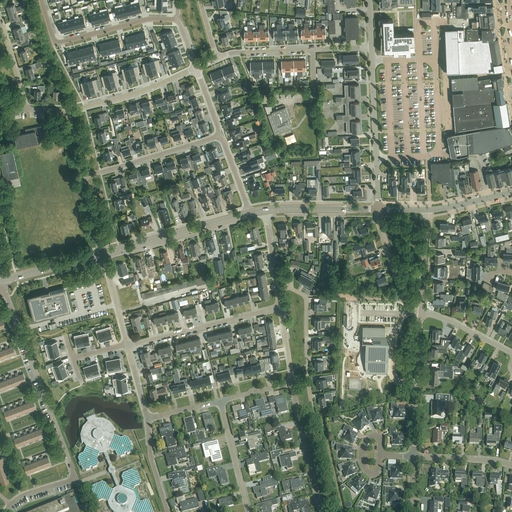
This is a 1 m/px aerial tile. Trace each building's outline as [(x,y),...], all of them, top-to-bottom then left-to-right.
[(327,0),(328,13),(335,13),(334,0),(327,0)] [(442,12),(442,5),(440,5),(439,0),(422,0),(423,10),(440,10),(440,12),(442,12)] [(461,12),(461,6),(456,6),(456,1),(459,0),(458,0),(451,0),(452,9),(452,12),(456,12),(461,12)] [(461,0),(461,6),(461,12),(468,12),(468,2),(485,2),(492,1),(491,0),(461,0)] [(131,4),(127,5),(129,15),(135,13),(132,1),(130,2),(131,4)] [(134,1),(132,1),(135,13),(141,11),(141,12),(142,12),(139,2),(135,3),(134,1)] [(468,2),(468,12),(492,12),(492,11),(492,4),(492,3),(492,1),(485,2),(468,2)] [(21,9),(24,8),(23,5),(20,6),(15,7),(14,4),(7,6),(8,13),(21,9)] [(119,7),(114,8),(117,18),(123,16),(120,4),(118,5),(119,7)] [(122,4),(120,4),(123,16),(129,15),(127,5),(123,6),(122,4)] [(17,13),(22,12),(21,9),(8,13),(10,19),(15,18),(16,23),(22,21),(21,16),(18,17),(17,13)] [(100,12),(96,13),(98,23),(104,21),(101,9),(99,10),(100,12)] [(103,9),(101,9),(104,21),(110,19),(110,20),(111,20),(108,10),(103,11),(103,9)] [(94,13),(89,15),(92,25),(92,24),(98,23),(96,13),(95,11),(93,11),(94,13)] [(221,15),(221,18),(217,19),(219,26),(222,25),(223,30),(231,28),(229,23),(225,24),(224,20),(229,18),(228,14),(227,13),(221,15)] [(472,29),(485,28),(485,26),(494,25),(493,14),(493,13),(476,15),(476,21),(471,21),(472,29)] [(78,15),(76,16),(79,28),(85,26),(85,27),(86,26),(83,16),(78,17),(78,15)] [(75,18),(71,19),(73,29),(79,28),(76,16),(74,16),(75,18)] [(346,38),(359,37),(358,17),(345,18),(345,26),(344,26),(344,29),(345,29),(346,38)] [(63,21),(58,23),(61,33),(61,32),(67,31),(64,19),(62,20),(63,21)] [(66,19),(64,19),(67,31),(73,29),(71,19),(66,21),(66,19)] [(380,52),(414,53),(413,33),(393,34),(392,19),(380,20),(381,42),(380,42),(380,52)] [(15,35),(23,33),(27,31),(25,25),(24,26),(22,21),(16,23),(18,27),(13,29),(15,35)] [(467,41),(489,40),(495,39),(493,28),(485,28),(472,29),(466,29),(467,41)] [(226,36),(222,37),(224,44),(229,43),(228,38),(234,36),(232,30),(226,32),(226,36)] [(498,38),(495,39),(489,40),(467,41),(465,41),(464,30),(448,30),(450,73),(472,72),(503,71),(498,38)] [(162,42),(163,42),(163,41),(175,37),(172,31),(168,32),(167,32),(167,33),(160,35),(162,42)] [(21,46),(29,43),(28,39),(28,35),(27,32),(15,35),(17,42),(20,41),(21,46)] [(144,32),(138,34),(141,46),(149,44),(148,39),(146,39),(146,37),(144,32)] [(131,36),(134,47),(141,46),(138,34),(131,36)] [(131,36),(124,37),(128,49),(134,47),(131,36)] [(175,37),(163,41),(163,42),(166,48),(177,44),(175,37)] [(112,41),(115,52),(122,51),(119,39),(112,41)] [(112,41),(105,42),(109,54),(115,52),(112,41)] [(99,44),(102,56),(109,54),(105,42),(99,44)] [(26,53),(32,51),(30,46),(24,47),(25,51),(20,52),(23,60),(28,59),(26,53)] [(86,48),(90,59),(89,59),(89,60),(96,59),(93,46),(86,48)] [(86,48),(80,49),(83,61),(89,59),(90,59),(86,48)] [(80,49),(73,51),(76,63),(83,61),(80,49)] [(179,50),(168,54),(170,60),(182,56),(179,50)] [(73,51),(67,53),(68,57),(68,58),(69,60),(67,60),(68,65),(76,63),(73,51)] [(356,54),(338,55),(339,61),(343,61),(343,64),(351,64),(351,63),(358,63),(357,56),(356,56),(356,54)] [(184,63),(182,56),(170,60),(173,67),(179,65),(180,65),(180,64),(184,63)] [(157,60),(150,62),(153,75),(154,74),(158,73),(157,72),(161,71),(157,60)] [(42,66),(40,62),(29,65),(30,68),(25,69),(28,79),(35,77),(32,69),(42,66)] [(153,75),(150,62),(142,64),(145,75),(149,75),(153,74),(153,75)] [(233,64),(227,67),(231,77),(234,75),(236,80),(239,79),(237,74),(233,64)] [(129,68),(133,81),(137,80),(137,79),(140,78),(137,66),(129,68)] [(129,68),(129,67),(121,69),(125,82),(128,81),(128,82),(132,81),(133,81),(129,68)] [(221,69),(225,79),(227,84),(230,83),(228,78),(231,77),(227,67),(221,69)] [(227,84),(225,79),(221,69),(216,71),(220,81),(223,80),(225,85),(227,84)] [(352,76),(358,76),(358,69),(347,70),(347,73),(344,73),(344,80),(352,80),(352,76)] [(210,73),(214,83),(216,88),(218,87),(216,82),(220,81),(216,71),(210,73)] [(108,74),(108,75),(109,75),(112,88),(112,87),(116,86),(116,85),(119,84),(116,72),(108,74)] [(112,88),(109,75),(108,75),(101,77),(104,88),(107,88),(108,88),(112,87),(112,88)] [(476,76),(451,78),(451,88),(453,107),(481,105),(505,102),(505,100),(503,88),(503,87),(479,91),(478,80),(477,76),(476,76)] [(480,79),(478,80),(479,91),(503,87),(502,80),(503,80),(503,79),(503,78),(503,77),(502,77),(501,77),(501,76),(500,76),(499,76),(498,76),(498,77),(495,77),(494,77),(494,76),(493,77),(492,77),(487,78),(486,78),(485,78),(485,79),(483,79),(482,78),(481,78),(481,79),(480,79)] [(95,79),(88,81),(91,94),(92,94),(96,93),(95,92),(99,91),(95,79)] [(88,81),(80,83),(83,95),(87,94),(87,95),(91,94),(88,81)] [(184,99),(192,96),(191,93),(194,92),(193,88),(194,88),(193,85),(192,86),(191,85),(188,86),(187,84),(186,83),(180,85),(182,90),(186,88),(187,91),(185,92),(185,94),(183,95),(184,99)] [(344,97),(335,97),(335,104),(345,103),(345,114),(336,115),(336,122),(346,121),(346,133),(356,132),(361,132),(360,120),(355,120),(354,114),(360,114),(359,102),(354,102),(354,97),(359,96),(359,84),(354,84),(344,85),(344,97)] [(44,91),(44,86),(38,86),(38,90),(34,90),(34,98),(40,98),(41,91),(44,91)] [(228,87),(222,89),(220,90),(221,93),(217,94),(218,97),(217,97),(218,101),(220,101),(220,102),(232,97),(228,87)] [(59,96),(66,94),(65,89),(56,88),(56,91),(54,91),(53,99),(59,99),(59,96)] [(166,100),(168,108),(169,111),(173,110),(172,104),(171,101),(177,100),(175,94),(174,94),(174,93),(172,94),(172,95),(168,96),(169,99),(166,100)] [(192,96),(184,99),(180,100),(181,103),(183,102),(183,104),(188,102),(191,101),(193,106),(199,104),(199,103),(198,101),(197,101),(196,97),(193,98),(192,96)] [(168,108),(166,100),(164,100),(163,97),(159,98),(158,97),(156,98),(156,99),(155,99),(157,105),(160,104),(161,108),(162,108),(163,110),(168,108)] [(146,113),(152,112),(149,101),(148,101),(148,100),(145,101),(145,102),(142,103),(142,106),(140,107),(141,112),(143,119),(148,118),(146,113)] [(481,105),(453,107),(455,131),(458,131),(494,125),(511,123),(510,122),(507,102),(505,102),(481,105)] [(233,110),(230,103),(221,106),(223,110),(222,110),(223,114),(233,110)] [(131,115),(141,112),(140,107),(137,107),(136,104),(133,105),(132,104),(130,105),(130,106),(129,106),(131,112),(130,112),(131,115)] [(122,108),(122,107),(119,108),(115,109),(116,111),(111,113),(113,121),(125,118),(123,107),(122,108)] [(289,115),(288,115),(285,107),(271,112),(271,114),(267,115),(275,135),(292,128),(290,123),(291,123),(290,119),(291,118),(289,115)] [(196,122),(201,120),(200,118),(203,117),(202,113),(203,113),(202,110),(201,111),(201,110),(195,112),(197,117),(191,119),(193,124),(195,123),(196,122)] [(242,114),(241,111),(234,113),(235,116),(232,117),(233,118),(226,120),(229,127),(235,125),(237,124),(238,123),(236,118),(238,118),(237,115),(242,114)] [(99,117),(95,118),(96,126),(102,124),(101,121),(105,120),(109,119),(107,112),(98,115),(99,117)] [(201,120),(196,122),(195,123),(197,127),(200,126),(202,131),(208,129),(208,128),(208,126),(207,126),(205,122),(202,123),(201,120)] [(181,126),(183,134),(186,133),(187,136),(191,135),(191,136),(194,135),(193,134),(194,134),(191,124),(185,126),(185,123),(180,125),(181,126)] [(450,136),(448,137),(451,152),(451,156),(458,157),(460,157),(469,155),(468,153),(484,152),(510,144),(511,143),(511,123),(511,124),(503,126),(503,128),(503,127),(467,132),(455,134),(450,136)] [(16,148),(45,141),(42,125),(25,129),(26,133),(14,135),(16,148)] [(181,135),(183,134),(181,126),(180,125),(176,126),(177,130),(171,132),(172,135),(173,134),(174,140),(175,140),(175,141),(178,140),(178,139),(181,138),(181,135)] [(105,133),(109,132),(108,128),(104,129),(104,131),(98,133),(100,142),(107,141),(105,133)] [(233,139),(238,137),(238,136),(243,135),(240,128),(236,130),(235,129),(230,131),(233,139)] [(259,132),(248,136),(250,141),(256,139),(255,137),(260,135),(259,132)] [(130,137),(129,135),(128,135),(129,139),(132,149),(135,149),(136,152),(140,151),(143,151),(143,150),(143,149),(140,140),(135,142),(134,137),(133,137),(130,137)] [(156,136),(158,142),(161,141),(162,144),(165,143),(166,144),(168,143),(168,142),(169,142),(167,136),(161,137),(161,135),(156,136)] [(153,148),(152,147),(156,146),(155,143),(158,142),(156,136),(146,139),(149,148),(150,147),(150,148),(153,148)] [(351,138),(350,136),(344,136),(344,139),(347,139),(347,142),(351,142),(351,145),(352,145),(354,145),(355,144),(359,144),(359,138),(351,138)] [(130,150),(132,149),(129,139),(125,141),(126,145),(121,146),(121,143),(118,144),(119,150),(122,149),(123,155),(124,155),(125,156),(127,155),(127,154),(131,153),(130,150)] [(249,142),(248,139),(242,141),(242,140),(235,143),(237,149),(241,148),(242,150),(245,149),(243,144),(249,142)] [(264,143),(261,144),(263,148),(264,151),(265,154),(270,152),(266,142),(264,143)] [(121,155),(120,152),(118,144),(112,145),(114,152),(117,154),(118,156),(121,155)] [(511,150),(511,148),(510,145),(503,148),(503,147),(500,148),(484,152),(485,154),(484,154),(487,159),(490,158),(487,154),(499,150),(499,151),(504,149),(506,153),(511,150)] [(208,156),(210,160),(216,158),(215,156),(217,155),(216,151),(217,151),(216,148),(215,149),(214,148),(209,150),(211,155),(208,156)] [(242,151),(241,151),(242,155),(239,156),(241,161),(248,159),(250,158),(251,157),(250,154),(251,154),(249,148),(245,149),(242,150),(242,151)] [(112,151),(109,152),(109,150),(106,151),(107,152),(103,153),(103,156),(102,156),(103,161),(111,159),(110,156),(113,155),(112,151)] [(4,181),(18,178),(17,171),(13,151),(0,153),(0,164),(2,174),(4,181)] [(264,156),(266,160),(276,156),(274,152),(264,156)] [(191,159),(192,165),(194,170),(198,169),(196,164),(196,161),(201,159),(200,155),(199,153),(198,153),(196,153),(196,154),(192,155),(193,158),(191,159)] [(182,168),(192,165),(191,159),(188,160),(187,157),(183,158),(183,157),(180,158),(180,159),(182,168)] [(249,165),(243,167),(245,173),(253,170),(258,168),(259,167),(257,163),(263,161),(261,157),(248,162),(249,165)] [(216,158),(210,160),(206,162),(208,167),(214,165),(216,169),(222,167),(223,166),(221,163),(220,164),(219,160),(217,161),(216,158)] [(165,167),(167,172),(169,178),(173,177),(170,168),(176,167),(174,161),(173,161),(173,160),(171,161),(171,162),(167,163),(168,166),(165,167)] [(453,167),(450,168),(449,162),(430,163),(431,172),(432,172),(432,173),(431,173),(432,182),(442,181),(442,183),(441,183),(441,185),(443,185),(443,184),(447,184),(447,185),(449,186),(455,186),(453,167)] [(167,172),(165,167),(162,168),(162,165),(158,166),(157,165),(155,166),(155,167),(154,167),(156,173),(161,171),(162,174),(167,172)] [(511,166),(493,172),(491,169),(485,170),(488,184),(490,183),(491,185),(495,184),(496,186),(501,184),(501,182),(503,182),(502,180),(505,179),(506,181),(508,181),(509,183),(511,181),(511,166)] [(354,172),(354,175),(360,175),(360,169),(351,169),(351,167),(344,167),(344,172),(351,172),(351,173),(354,172)] [(140,175),(143,183),(146,182),(147,182),(145,176),(151,175),(149,168),(148,169),(148,168),(145,169),(145,170),(141,171),(142,174),(140,175)] [(474,190),(480,189),(479,186),(480,185),(480,181),(480,179),(479,179),(478,170),(470,172),(472,181),(471,182),(472,187),(474,187),(474,190)] [(222,176),(220,171),(212,174),(215,181),(217,180),(220,179),(222,185),(228,182),(227,182),(228,181),(227,179),(226,179),(225,175),(222,176)] [(143,183),(140,175),(137,175),(136,172),(133,173),(132,172),(129,173),(130,174),(129,175),(130,177),(127,177),(128,182),(131,181),(137,179),(138,185),(143,183)] [(361,181),(360,175),(354,175),(348,175),(348,184),(356,184),(356,181),(361,181)] [(123,177),(113,179),(114,182),(110,183),(112,190),(117,189),(116,185),(121,184),(121,186),(125,185),(123,177)] [(199,184),(197,177),(190,180),(193,188),(199,186),(199,184)] [(396,186),(395,180),(395,177),(388,177),(388,187),(390,187),(390,195),(396,194),(396,186)] [(410,194),(410,187),(407,187),(407,178),(402,178),(402,185),(401,185),(401,193),(406,193),(406,194),(410,194)] [(467,186),(469,185),(468,178),(459,179),(461,190),(462,190),(463,192),(468,191),(467,186)] [(255,185),(254,179),(248,181),(252,196),(258,194),(257,191),(261,190),(259,184),(255,185)] [(424,180),(420,180),(417,181),(418,187),(415,187),(416,193),(421,193),(421,194),(423,194),(423,193),(424,193),(424,180)] [(299,184),(293,184),(293,189),(293,194),(300,194),(300,189),(304,189),(304,183),(299,183),(299,184)] [(307,183),(307,189),(309,189),(309,194),(309,195),(313,195),(313,194),(316,194),(316,189),(318,189),(318,184),(318,183),(307,183)] [(275,195),(284,194),(284,184),(275,184),(275,195)] [(358,185),(345,186),(345,191),(353,190),(353,193),(352,194),(353,196),(354,196),(362,196),(361,190),(358,190),(358,185)] [(234,200),(231,190),(223,193),(224,197),(226,196),(228,202),(234,200)] [(220,201),(219,195),(215,196),(215,194),(214,194),(213,194),(213,191),(208,193),(209,197),(211,197),(212,202),(213,202),(215,207),(221,205),(219,201),(220,201)] [(132,200),(130,193),(126,194),(126,195),(124,195),(119,196),(119,199),(114,200),(115,205),(114,205),(115,208),(116,208),(124,206),(123,203),(125,203),(124,199),(127,198),(128,201),(132,200)] [(192,201),(191,200),(189,193),(183,195),(185,200),(188,199),(188,202),(190,206),(189,206),(190,209),(191,209),(192,213),(197,212),(196,209),(197,208),(196,204),(195,204),(194,200),(192,201)] [(184,203),(179,205),(177,200),(175,200),(173,201),(170,194),(167,195),(171,206),(172,205),(174,211),(178,210),(180,217),(188,214),(184,203)] [(209,205),(208,203),(209,203),(208,200),(207,200),(205,194),(200,196),(202,202),(201,202),(202,206),(203,206),(204,210),(208,208),(207,206),(209,205)] [(144,196),(139,198),(143,207),(148,204),(144,196)] [(159,211),(162,222),(170,220),(167,208),(166,208),(164,202),(160,203),(162,210),(159,211)] [(501,215),(500,210),(492,212),(495,222),(492,223),(494,229),(500,227),(499,221),(498,221),(497,219),(501,218),(500,216),(501,215)] [(487,220),(486,215),(478,217),(480,225),(485,224),(486,231),(491,230),(488,220),(487,220)] [(151,216),(148,217),(148,219),(141,221),(143,228),(144,227),(144,228),(147,227),(147,226),(150,225),(150,223),(153,222),(151,216)] [(469,227),(471,227),(471,229),(474,229),(472,222),(471,222),(470,219),(462,221),(464,226),(462,226),(464,234),(470,232),(469,227)] [(324,221),(324,233),(327,232),(327,237),(333,237),(333,233),(331,233),(331,221),(324,221)] [(344,232),(344,229),(344,221),(337,221),(337,233),(340,233),(341,242),(345,242),(345,244),(347,244),(347,236),(346,232),(344,232)] [(301,230),(300,222),(293,223),(294,231),(297,231),(297,237),(302,237),(302,230),(301,230)] [(307,232),(313,231),(313,236),(318,236),(317,226),(315,227),(315,222),(311,223),(310,222),(307,222),(307,232)] [(129,229),(133,228),(132,223),(127,225),(127,224),(120,226),(122,233),(129,232),(129,229)] [(451,233),(451,231),(454,231),(455,225),(448,225),(448,224),(440,223),(439,230),(448,230),(448,233),(451,233)] [(285,230),(286,230),(285,224),(278,224),(278,231),(279,231),(279,234),(278,234),(279,239),(286,239),(286,234),(285,230)] [(261,243),(257,226),(249,228),(250,233),(247,234),(247,235),(247,237),(248,237),(251,236),(251,238),(255,237),(257,244),(261,243)] [(356,232),(357,236),(369,232),(367,226),(359,229),(358,229),(357,226),(352,227),(353,230),(355,229),(356,232)] [(231,259),(236,258),(235,250),(232,250),(230,237),(228,237),(228,234),(222,235),(222,240),(220,240),(221,245),(223,245),(224,249),(223,249),(224,252),(227,252),(227,250),(229,249),(231,259)] [(508,234),(495,237),(496,242),(509,239),(508,234)] [(446,238),(441,238),(441,237),(435,237),(435,241),(434,241),(434,245),(435,245),(446,246),(446,238)] [(207,251),(215,248),(213,238),(205,240),(207,251)] [(363,243),(353,247),(355,253),(360,251),(362,256),(367,254),(365,249),(367,248),(368,250),(376,248),(374,242),(366,245),(364,246),(363,243)] [(192,256),(200,254),(198,245),(197,245),(197,243),(190,244),(192,256)] [(490,264),(491,251),(491,245),(488,246),(487,257),(484,257),(482,257),(481,262),(484,262),(484,264),(490,264)] [(183,263),(186,263),(189,262),(187,257),(184,258),(182,247),(176,248),(178,257),(183,256),(183,258),(182,258),(183,263)] [(168,256),(166,251),(161,253),(162,258),(163,263),(164,264),(163,264),(166,272),(172,270),(171,263),(169,263),(169,261),(170,261),(168,256)] [(223,264),(221,253),(220,253),(213,254),(216,272),(224,271),(222,264),(223,264)] [(435,254),(434,262),(445,262),(445,258),(443,257),(443,254),(441,254),(435,254)] [(372,267),(381,264),(379,257),(370,260),(368,261),(367,258),(362,260),(364,267),(369,265),(369,264),(371,263),(372,267)] [(147,275),(143,261),(142,261),(142,258),(137,259),(138,263),(136,263),(138,270),(141,269),(142,276),(147,275)] [(467,272),(480,272),(480,265),(476,265),(477,262),(472,262),(472,268),(467,268),(467,272)] [(119,276),(128,273),(126,265),(124,266),(123,263),(116,265),(119,276)] [(446,279),(447,273),(440,273),(440,267),(434,266),(434,275),(440,275),(440,278),(446,279)] [(303,283),(308,274),(308,273),(306,276),(304,275),(306,273),(303,271),(301,274),(301,273),(297,280),(301,283),(301,282),(303,283)] [(380,271),(375,273),(379,285),(387,282),(385,276),(382,277),(380,271)] [(479,278),(480,272),(467,272),(467,276),(470,276),(470,274),(473,274),(473,281),(478,281),(478,278),(479,278)] [(308,274),(303,283),(303,284),(304,285),(303,286),(310,290),(313,285),(310,283),(312,279),(313,276),(308,274)] [(133,276),(129,277),(120,280),(122,285),(130,283),(135,281),(133,276)] [(499,298),(503,283),(497,281),(497,282),(494,281),(493,286),(496,287),(496,288),(499,289),(496,296),(499,298)] [(503,283),(499,298),(504,300),(506,294),(505,293),(504,293),(504,290),(507,291),(509,285),(503,283)] [(45,293),(28,297),(34,320),(71,311),(66,289),(73,288),(73,287),(45,294),(45,293)] [(242,296),(244,302),(246,302),(246,303),(250,302),(248,292),(245,293),(245,295),(242,296)] [(443,294),(443,298),(438,298),(438,299),(435,299),(435,305),(446,306),(447,302),(450,302),(451,300),(454,300),(454,296),(457,296),(457,294),(455,294),(443,294)] [(320,303),(314,303),(314,306),(313,306),(313,311),(320,311),(320,310),(324,310),(326,310),(326,305),(326,298),(320,298),(320,303)] [(464,305),(465,298),(459,298),(458,305),(456,305),(456,310),(464,311),(464,305)] [(481,314),(483,307),(478,306),(479,303),(471,301),(470,306),(473,307),(472,311),(481,314)] [(212,303),(213,310),(215,310),(216,311),(220,310),(218,302),(212,303)] [(189,316),(191,316),(190,309),(189,305),(183,306),(183,307),(184,310),(183,310),(185,318),(189,317),(189,316)] [(196,307),(190,309),(191,316),(193,315),(193,316),(198,315),(196,307)] [(495,319),(497,311),(491,310),(491,312),(488,311),(485,324),(490,325),(492,319),(495,319)] [(132,320),(133,324),(140,322),(140,320),(141,319),(140,315),(141,315),(140,312),(134,314),(134,317),(131,318),(131,319),(131,321),(132,320)] [(172,313),(173,320),(175,320),(176,321),(180,320),(178,312),(172,313)] [(330,318),(324,318),(320,318),(320,319),(314,319),(314,328),(320,328),(320,327),(324,327),(324,321),(330,321),(330,318)] [(144,321),(140,322),(133,324),(134,330),(138,329),(138,331),(142,330),(141,328),(142,328),(141,324),(145,323),(146,327),(150,326),(149,319),(144,321)] [(259,330),(274,327),(273,321),(266,322),(266,325),(259,326),(258,324),(254,325),(254,330),(259,329),(259,330)] [(509,331),(511,325),(506,322),(503,328),(500,326),(497,332),(497,333),(500,335),(500,334),(504,336),(507,330),(509,331)] [(103,328),(106,340),(113,338),(109,326),(103,328)] [(244,327),(246,335),(252,333),(250,326),(244,327)] [(240,336),(246,335),(244,327),(238,329),(240,336)] [(385,327),(362,327),(362,344),(365,344),(365,363),(366,363),(366,373),(387,373),(388,343),(384,343),(385,327)] [(99,342),(106,340),(103,328),(96,330),(99,342)] [(438,334),(442,334),(442,330),(438,330),(433,330),(433,334),(431,334),(430,340),(435,341),(436,337),(438,337),(438,334)] [(81,334),(83,346),(90,345),(88,332),(81,334)] [(261,341),(275,339),(275,333),(268,334),(268,337),(265,338),(260,339),(261,341)] [(76,348),(83,346),(81,334),(74,336),(76,348)] [(216,345),(215,342),(213,335),(207,336),(209,344),(212,343),(213,346),(216,345)] [(315,340),(315,343),(313,343),(313,350),(318,350),(318,348),(321,348),(321,342),(322,342),(322,343),(333,343),(333,337),(322,337),(322,340),(315,340)] [(460,351),(460,349),(462,346),(458,344),(460,340),(457,338),(456,337),(455,338),(455,337),(453,340),(448,340),(445,345),(446,349),(450,342),(452,343),(451,344),(456,347),(455,348),(460,351)] [(195,347),(196,350),(197,355),(201,354),(199,349),(199,346),(201,346),(199,338),(193,340),(195,347)] [(44,345),(46,351),(58,348),(57,341),(44,345)] [(177,352),(183,350),(182,343),(175,344),(177,352)] [(441,345),(439,344),(439,345),(432,344),(432,348),(432,351),(429,350),(429,358),(434,358),(434,355),(437,355),(437,352),(446,352),(446,349),(445,345),(441,345)] [(460,349),(460,351),(456,357),(462,360),(466,353),(469,355),(470,354),(471,354),(471,352),(473,348),(468,344),(464,351),(460,349)] [(7,348),(11,358),(10,356),(16,354),(16,356),(17,356),(13,346),(8,348),(7,345),(5,346),(6,349),(7,348)] [(164,347),(166,355),(172,353),(170,345),(164,347)] [(7,348),(6,349),(2,350),(1,347),(0,347),(0,350),(0,351),(1,350),(5,360),(4,358),(10,356),(10,358),(11,358),(7,348)] [(160,356),(166,355),(164,347),(158,349),(160,356)] [(58,348),(46,351),(48,358),(60,355),(58,348)] [(264,361),(279,359),(278,353),(275,353),(274,349),(265,351),(265,355),(271,354),(271,357),(264,358),(264,361)] [(142,359),(149,357),(149,355),(150,355),(149,351),(141,353),(141,354),(140,354),(141,356),(142,359)] [(252,357),(255,371),(262,370),(260,365),(264,365),(262,359),(259,359),(260,363),(257,364),(256,360),(254,356),(253,356),(252,352),(251,352),(252,357)] [(485,361),(486,360),(485,359),(487,355),(482,352),(477,361),(474,359),(471,363),(474,365),(474,364),(477,365),(481,367),(480,369),(483,371),(486,364),(483,362),(484,362),(485,361)] [(154,360),(153,356),(149,357),(142,359),(144,366),(147,365),(148,366),(151,365),(151,364),(151,361),(154,360)] [(319,357),(319,358),(317,358),(317,361),(315,361),(315,369),(320,369),(324,369),(324,363),(325,363),(326,357),(319,357)] [(120,358),(112,359),(115,372),(122,370),(120,358)] [(108,373),(115,372),(112,359),(105,361),(108,373)] [(249,373),(248,366),(245,367),(243,359),(240,360),(243,374),(249,373)] [(279,359),(264,361),(266,370),(270,369),(269,363),(272,362),(273,366),(280,365),(279,359)] [(237,376),(243,374),(240,360),(237,360),(239,368),(236,369),(235,366),(230,367),(232,373),(236,372),(237,376)] [(51,366),(54,373),(66,369),(63,362),(53,366),(51,366)] [(484,370),(482,376),(486,378),(488,375),(495,379),(497,374),(495,372),(496,371),(496,372),(500,365),(499,364),(497,363),(494,362),(492,365),(491,364),(489,368),(490,368),(491,369),(489,372),(484,370)] [(97,363),(90,365),(93,377),(101,375),(97,363)] [(191,387),(198,386),(195,373),(194,373),(192,364),(190,364),(192,369),(190,369),(193,380),(189,381),(191,387)] [(87,379),(93,377),(90,365),(83,367),(87,379)] [(219,380),(225,379),(221,365),(219,366),(220,371),(217,372),(216,369),(213,370),(214,375),(217,374),(219,380)] [(232,373),(230,367),(225,368),(224,365),(221,365),(225,379),(231,378),(230,374),(232,373)] [(430,369),(429,383),(438,384),(438,379),(437,379),(437,376),(448,377),(448,378),(452,379),(453,378),(453,369),(452,369),(452,365),(445,365),(445,369),(446,369),(446,370),(438,370),(438,369),(430,368),(430,369)] [(159,373),(163,372),(161,366),(150,369),(151,372),(145,373),(147,381),(153,379),(152,374),(158,372),(159,373)] [(66,369),(54,373),(56,380),(57,380),(68,375),(66,369)] [(203,377),(204,384),(211,382),(209,376),(206,377),(205,374),(204,371),(201,371),(203,377)] [(17,375),(21,385),(20,383),(26,381),(26,383),(27,382),(23,373),(18,375),(17,372),(15,373),(16,376),(17,375)] [(198,386),(204,384),(203,377),(199,378),(197,372),(195,373),(198,386)] [(173,392),(180,390),(176,378),(175,374),(175,373),(172,374),(175,384),(171,385),(173,392)] [(179,373),(175,374),(176,378),(180,390),(186,389),(185,385),(188,384),(186,378),(183,379),(180,380),(179,377),(179,373)] [(17,375),(16,376),(13,377),(11,374),(9,375),(10,378),(11,378),(15,387),(15,385),(20,383),(20,385),(21,385),(17,375)] [(321,379),(315,380),(317,388),(327,386),(326,381),(332,380),(331,375),(321,376),(321,379)] [(11,378),(10,378),(7,379),(6,376),(3,377),(4,380),(5,380),(8,388),(14,386),(14,387),(15,387),(11,378)] [(115,386),(127,384),(126,377),(112,379),(113,386),(115,386)] [(496,381),(491,390),(496,393),(500,385),(504,387),(508,380),(504,378),(503,380),(500,378),(498,382),(496,381)] [(5,380),(4,380),(1,382),(0,379),(0,383),(3,392),(3,391),(3,390),(8,388),(8,390),(9,389),(8,388),(5,380)] [(127,384),(115,386),(116,393),(128,391),(127,384)] [(160,389),(156,391),(156,388),(150,389),(152,398),(158,396),(158,395),(167,393),(165,388),(160,389)] [(331,392),(324,393),(324,396),(319,397),(319,401),(318,402),(318,405),(326,404),(325,399),(329,398),(329,400),(332,399),(331,395),(335,395),(334,392),(335,392),(335,391),(331,392)] [(275,397),(271,398),(268,399),(270,404),(276,403),(277,408),(278,407),(280,413),(287,411),(284,396),(275,398),(275,397)] [(432,409),(432,417),(440,417),(441,407),(449,407),(449,396),(443,396),(442,404),(432,403),(432,409)] [(22,401),(21,399),(19,400),(20,405),(21,404),(25,414),(25,412),(30,410),(31,412),(27,402),(26,403),(22,404),(21,401),(22,401)] [(27,402),(31,412),(31,410),(36,408),(37,410),(37,409),(33,400),(28,402),(27,399),(25,400),(26,403),(27,402)] [(271,414),(270,410),(265,411),(263,400),(255,402),(257,407),(251,408),(251,410),(249,410),(250,414),(250,416),(253,415),(253,412),(258,411),(258,413),(261,413),(262,417),(271,414)] [(21,404),(20,405),(17,406),(15,403),(13,404),(14,407),(16,407),(19,416),(19,415),(24,413),(25,414),(21,404)] [(16,407),(14,407),(11,409),(9,404),(7,405),(9,409),(10,409),(13,419),(14,418),(13,417),(18,415),(19,416),(16,407)] [(391,410),(393,411),(393,418),(404,419),(404,408),(397,408),(397,405),(391,404),(391,410)] [(10,409),(9,409),(5,411),(3,406),(1,407),(3,412),(4,412),(7,421),(8,421),(7,419),(12,417),(13,419),(10,409)] [(249,410),(246,411),(241,412),(240,406),(235,407),(235,410),(233,410),(235,419),(239,418),(240,422),(248,420),(249,423),(252,422),(250,416),(250,414),(249,410)] [(373,422),(383,420),(381,409),(373,411),(373,409),(367,410),(368,416),(371,415),(373,422)] [(360,431),(368,425),(364,419),(366,417),(362,412),(358,416),(359,418),(353,423),(360,431)] [(208,417),(207,414),(203,416),(206,429),(213,427),(211,416),(208,417)] [(111,511),(112,511),(153,511),(149,502),(146,501),(141,502),(136,500),(136,497),(135,494),(133,492),(135,487),(139,485),(141,482),(137,471),(133,470),(123,474),(121,478),(123,482),(121,487),(120,487),(119,487),(114,474),(115,473),(115,471),(115,470),(115,469),(114,468),(112,467),(106,452),(108,451),(110,450),(115,452),(117,456),(120,457),(125,456),(124,454),(126,453),(127,455),(131,453),(133,449),(131,445),(132,445),(131,442),(130,442),(128,438),(125,437),(121,438),(114,436),(114,433),(113,431),(115,430),(110,423),(103,420),(96,419),(95,416),(92,417),(89,418),(86,420),(88,422),(83,428),(80,436),(82,444),(84,443),(85,445),(86,447),(83,454),(79,455),(78,459),(79,463),(78,463),(80,466),(81,466),(82,470),(86,471),(90,470),(90,468),(92,467),(92,469),(97,467),(98,463),(97,459),(99,454),(101,454),(103,453),(109,468),(109,469),(108,470),(108,472),(109,473),(110,474),(111,474),(117,488),(114,489),(112,490),(108,489),(106,484),(103,482),(92,487),(91,490),(95,501),(99,502),(103,500),(108,502),(108,505),(110,508),(111,511)] [(194,442),(198,441),(201,441),(200,434),(199,434),(198,431),(195,432),(192,419),(184,420),(188,434),(192,433),(194,442)] [(174,428),(171,428),(170,424),(165,426),(165,428),(159,430),(161,438),(165,437),(168,449),(176,447),(172,431),(174,430),(174,428)] [(352,444),(357,435),(350,431),(352,428),(346,425),(343,430),(346,432),(343,439),(352,444)] [(448,433),(448,425),(440,425),(440,431),(434,431),(433,444),(441,444),(441,432),(448,433)] [(493,446),(496,446),(496,443),(499,443),(499,432),(502,432),(502,425),(494,425),(494,436),(493,436),(492,436),(487,435),(486,446),(488,446),(488,447),(489,447),(489,448),(490,448),(491,448),(492,448),(492,447),(493,447),(493,446)] [(37,430),(41,439),(41,437),(46,435),(47,437),(44,427),(39,429),(38,426),(35,427),(37,430)] [(264,427),(265,433),(266,437),(268,436),(267,433),(272,432),(271,426),(264,427)] [(453,436),(452,442),(456,442),(456,445),(461,445),(462,439),(465,439),(465,427),(460,427),(460,437),(453,436)] [(37,430),(33,431),(32,428),(29,429),(31,432),(32,432),(35,441),(35,440),(40,438),(41,439),(37,430)] [(284,428),(276,430),(277,433),(279,432),(281,444),(285,443),(285,441),(292,440),(290,432),(285,433),(284,428)] [(482,441),(482,429),(477,429),(477,435),(470,434),(469,444),(479,445),(479,441),(482,441)] [(32,432),(31,432),(27,433),(26,431),(23,431),(24,434),(26,434),(29,444),(29,442),(34,440),(35,441),(32,432)] [(396,431),(390,431),(389,437),(392,437),(392,445),(403,446),(403,435),(395,435),(396,431)] [(258,443),(257,440),(262,439),(260,432),(246,435),(245,432),(239,433),(241,441),(247,439),(248,442),(250,450),(255,449),(254,444),(258,443)] [(20,436),(19,437),(15,438),(13,433),(11,434),(13,439),(14,439),(17,448),(18,448),(17,446),(22,445),(23,446),(20,436)] [(20,433),(18,434),(19,437),(20,436),(23,446),(24,446),(23,444),(28,442),(29,444),(26,434),(24,434),(21,436),(20,433)] [(206,445),(205,440),(201,441),(198,441),(199,444),(201,444),(202,446),(203,446),(204,452),(209,451),(210,457),(212,463),(222,460),(217,442),(212,443),(206,445)] [(350,459),(351,449),(343,448),(344,445),(337,445),(336,451),(340,451),(340,459),(350,459)] [(176,454),(174,455),(173,454),(168,455),(169,458),(166,459),(169,467),(176,465),(175,459),(178,458),(179,460),(187,458),(183,446),(175,448),(176,454)] [(295,453),(283,455),(282,450),(270,453),(272,461),(276,460),(275,458),(279,457),(281,469),(286,468),(287,471),(293,469),(291,462),(290,462),(290,459),(296,458),(295,453)] [(259,463),(268,460),(266,453),(250,457),(251,460),(246,461),(249,474),(256,472),(256,474),(261,473),(259,463)] [(48,457),(47,457),(43,458),(42,455),(40,456),(41,459),(42,459),(45,468),(46,468),(45,467),(50,465),(51,466),(48,457)] [(42,459),(41,459),(37,460),(36,457),(34,458),(35,461),(36,461),(40,471),(40,470),(39,469),(44,467),(45,469),(45,468),(42,459)] [(30,463),(29,464),(25,465),(24,460),(21,461),(23,467),(24,466),(27,475),(28,475),(27,473),(32,471),(33,473),(34,473),(30,463)] [(36,461),(35,461),(31,463),(30,460),(28,461),(29,464),(30,463),(34,473),(33,471),(38,469),(39,471),(40,471),(36,461)] [(344,467),(343,464),(338,466),(340,471),(342,470),(345,478),(355,474),(351,464),(344,467)] [(388,465),(388,471),(390,471),(390,479),(401,479),(401,469),(394,468),(394,465),(388,465)] [(172,484),(173,487),(173,488),(174,488),(175,490),(183,488),(187,487),(185,479),(186,479),(184,472),(189,471),(197,469),(196,466),(188,469),(179,471),(180,473),(174,474),(175,475),(175,478),(175,481),(173,481),(173,483),(172,484)] [(225,469),(220,470),(219,466),(206,469),(209,479),(218,476),(220,486),(228,484),(225,469)] [(0,478),(8,476),(8,475),(6,471),(9,470),(9,468),(6,469),(6,470),(0,471),(0,478)] [(448,479),(448,472),(439,471),(431,470),(431,479),(430,478),(429,487),(435,487),(435,484),(439,484),(439,479),(448,479)] [(464,472),(455,471),(455,481),(461,481),(461,488),(462,489),(463,489),(466,489),(467,484),(467,477),(464,477),(464,472)] [(476,473),(476,472),(470,472),(470,478),(472,478),(472,479),(476,479),(476,485),(484,485),(484,479),(481,479),(482,474),(476,473)] [(8,476),(0,478),(2,484),(0,485),(10,482),(8,477),(11,476),(10,474),(8,475),(8,476)] [(498,476),(499,474),(495,474),(495,476),(490,476),(489,485),(496,485),(497,494),(501,495),(502,482),(499,481),(499,476),(498,476)] [(263,478),(264,483),(260,484),(260,487),(253,489),(254,494),(256,494),(257,499),(262,497),(262,498),(267,496),(265,489),(272,487),(277,486),(275,475),(263,478)] [(353,483),(350,481),(346,485),(351,489),(353,487),(358,493),(366,485),(358,477),(353,483)] [(300,487),(303,486),(302,479),(291,482),(291,480),(281,483),(284,492),(291,490),(291,491),(292,491),(292,492),(301,489),(300,487)] [(380,491),(370,487),(367,494),(364,493),(362,500),(367,502),(369,499),(376,501),(380,491)] [(384,488),(384,495),(388,495),(388,503),(400,504),(400,492),(391,492),(391,488),(384,488)] [(79,511),(74,498),(71,499),(69,495),(48,503),(50,507),(36,511),(79,511)] [(511,509),(511,501),(509,501),(510,497),(504,496),(503,503),(508,503),(507,509),(511,509)] [(182,511),(184,511),(199,508),(197,499),(186,502),(184,497),(177,499),(179,504),(180,504),(181,509),(180,509),(180,510),(182,510),(182,511)] [(221,509),(233,506),(231,498),(219,501),(221,509)] [(309,511),(307,502),(299,504),(297,499),(287,502),(289,511),(293,511),(301,509),(301,511),(309,511)] [(443,503),(444,499),(433,499),(433,503),(430,502),(429,511),(428,511),(427,511),(437,511),(438,503),(443,503)] [(278,505),(278,504),(277,500),(262,504),(263,507),(264,510),(259,511),(258,511),(271,511),(271,508),(272,508),(272,507),(278,505)]
